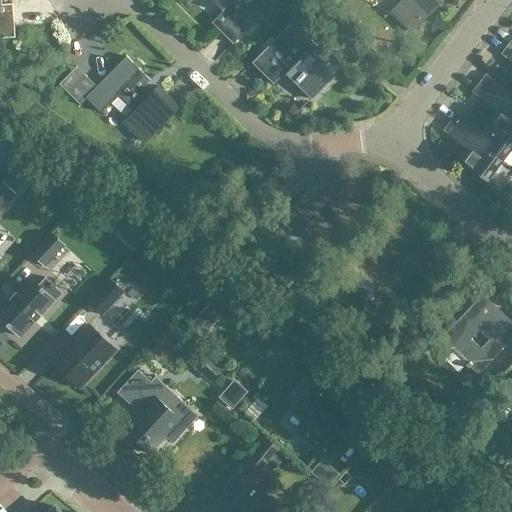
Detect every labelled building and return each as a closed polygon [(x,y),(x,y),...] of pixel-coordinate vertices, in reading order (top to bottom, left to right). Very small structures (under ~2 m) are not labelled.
[(0,0),(0,37),(15,37),(12,0),(0,0)] [(273,4),(269,0),(215,0),(225,9),(211,23),(233,45),(273,4)] [(410,32),(441,0),(364,0),(367,3),(370,0),(400,0),(402,2),(392,13),(410,32)] [(273,84),(287,70),(313,97),(332,78),(321,68),(329,60),(292,22),(251,63),(273,84)] [(417,39),(411,48),(423,55),(428,46),(417,39)] [(511,63),(511,49),(508,46),(501,55),(511,63)] [(79,106),(86,99),(100,113),(117,96),(134,112),(124,123),(143,142),(177,107),(158,89),(147,100),(138,92),(150,80),(126,57),(96,87),(84,75),(66,93),(79,106)] [(485,75),(478,84),(511,109),(511,91),(511,94),(485,75)] [(511,109),(478,84),(472,93),(497,112),(489,122),(511,138),(511,109)] [(457,113),(450,122),(503,162),(511,150),(511,138),(489,122),(482,132),(457,113)] [(443,131),(468,150),(461,160),(489,181),(503,162),(450,122),(443,131)] [(34,172),(23,161),(3,183),(14,193),(34,172)] [(324,249),(367,205),(329,169),(287,213),(324,249)] [(2,182),(0,184),(0,210),(15,194),(14,193),(3,183),(2,182)] [(377,288),(388,299),(430,254),(393,218),(350,263),(362,274),(355,281),(370,295),(377,288)] [(64,246),(51,234),(32,255),(45,266),(64,246)] [(0,318),(20,337),(34,323),(35,324),(42,316),(41,315),(48,308),(48,307),(60,294),(54,288),(55,287),(52,284),(50,286),(45,280),(46,279),(45,278),(38,285),(31,279),(17,293),(16,292),(9,300),(10,301),(0,311),(0,318)] [(123,292),(110,280),(89,304),(102,316),(123,292)] [(316,281),(308,289),(313,294),(321,286),(316,281)] [(511,322),(482,294),(439,339),(477,375),(511,338),(511,322)] [(226,346),(239,332),(228,322),(215,337),(226,346)] [(405,335),(413,342),(423,332),(415,324),(405,335)] [(67,380),(76,389),(78,386),(80,388),(115,350),(89,326),(54,363),(69,378),(67,380)] [(211,382),(221,370),(199,350),(188,362),(211,382)] [(161,391),(151,382),(138,370),(117,393),(131,406),(133,403),(142,411),(140,414),(124,431),(130,438),(127,441),(139,452),(142,448),(149,454),(153,450),(157,454),(169,441),(173,444),(186,430),(178,423),(191,409),(165,386),(161,391)] [(297,432),(329,461),(347,440),(339,433),(353,417),(317,385),(294,412),(306,422),(297,432)] [(269,461),(277,450),(278,450),(265,440),(244,465),(257,475),(269,461)] [(395,444),(382,459),(397,472),(410,457),(395,444)] [(188,453),(181,461),(194,473),(201,466),(188,453)] [(328,487),(338,475),(322,461),(312,473),(328,487)] [(429,475),(420,485),(427,491),(436,481),(429,475)] [(268,511),(275,504),(252,485),(229,511),(268,511)]
